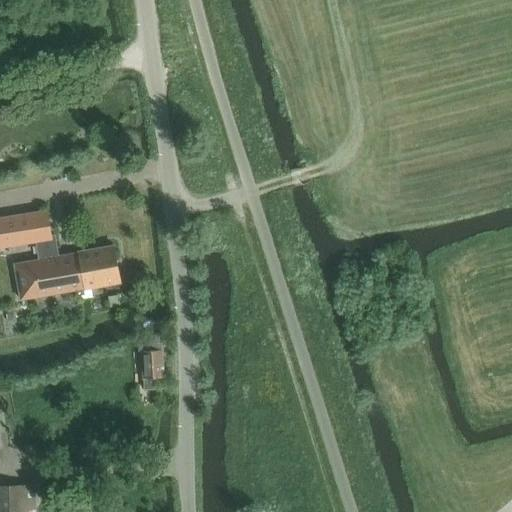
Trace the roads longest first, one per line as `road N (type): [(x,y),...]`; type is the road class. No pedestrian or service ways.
road 1 (unknown): [(183,0),(235,197),(335,511)]
road 2 (unclassified): [(190,511),(184,307),(146,0)]
road 3 (track): [(173,211),(314,173),(343,156),(359,126),(329,0)]
